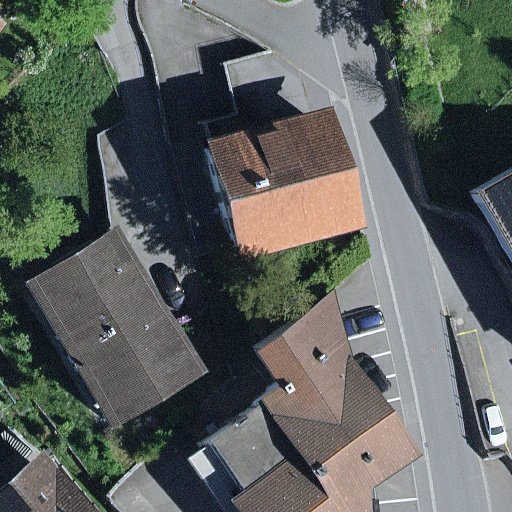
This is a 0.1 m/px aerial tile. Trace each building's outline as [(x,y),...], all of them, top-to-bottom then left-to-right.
[(0,0),(0,54),(28,20),(2,0),(0,0)] [(348,231),(320,110),(191,140),(219,260),(348,231)] [(511,158),(457,190),(511,286),(511,158)] [(191,372),(108,228),(12,283),(95,427),(191,372)] [(331,296),(242,355),(264,389),(172,460),(209,511),(361,511),(357,486),(405,455),(339,352),(331,296)] [(84,511),(38,453),(0,483),(0,511),(84,511)]
